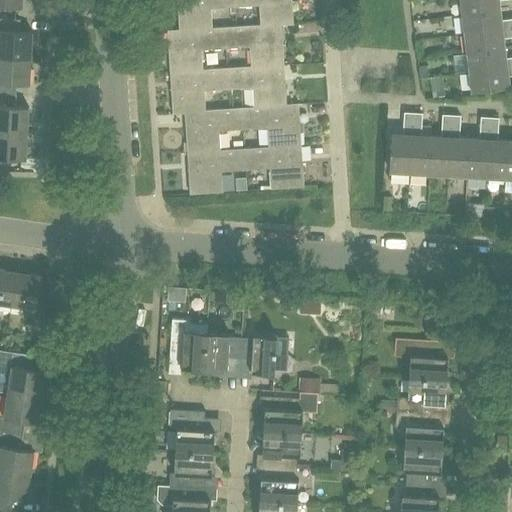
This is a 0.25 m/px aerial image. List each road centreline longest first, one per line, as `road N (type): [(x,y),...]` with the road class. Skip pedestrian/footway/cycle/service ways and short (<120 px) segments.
road 1 (unclassified): [(511,263),(123,244)]
road 2 (residential): [(91,511),(124,295),(123,244)]
road 3 (residential): [(123,244),(107,0)]
road 4 (residential): [(511,354),(471,352),(462,511)]
road 5 (residential): [(233,511),(241,398),(177,394)]
road 6 (residential): [(123,244),(0,231)]
